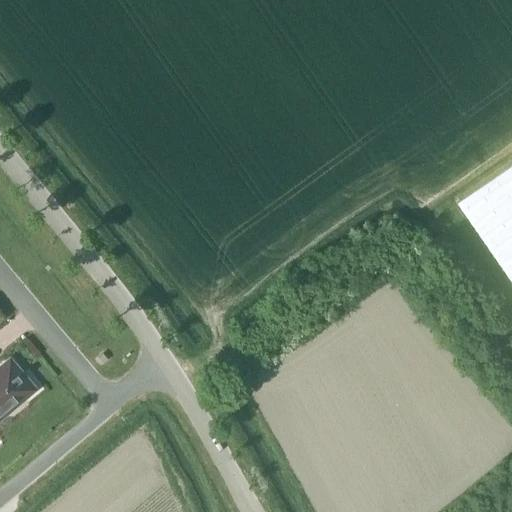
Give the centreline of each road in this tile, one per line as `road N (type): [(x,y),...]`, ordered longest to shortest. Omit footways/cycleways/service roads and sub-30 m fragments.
road 1 (unclassified): [(167,364),(0,149)]
road 2 (residential): [(110,403),(0,271)]
road 3 (unclassified): [(251,511),(167,364)]
road 4 (residential): [(0,499),(110,403)]
